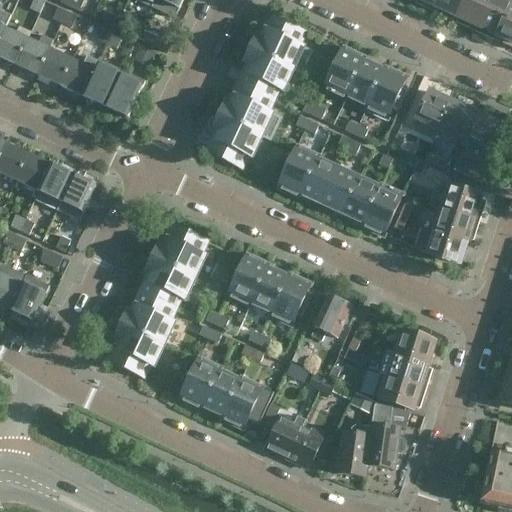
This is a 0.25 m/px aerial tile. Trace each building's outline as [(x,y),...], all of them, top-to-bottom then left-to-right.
[(39,0),(34,0),(31,9),(40,14),(45,3),(39,0)] [(71,9),(75,0),(62,0),(60,4),(71,9)] [(84,1),(81,0),(75,0),(71,9),(79,12),(84,1)] [(184,0),(157,0),(158,1),(179,11),(184,0)] [(434,13),(439,0),(419,0),(420,0),(424,2),(422,7),(431,11),(434,13)] [(439,0),(434,13),(436,14),(446,18),(448,13),(452,15),(456,18),(464,0),(439,0)] [(475,32),(489,0),(464,0),(456,18),(461,20),(465,21),(463,26),(472,30),(472,31),(475,32)] [(511,6),(511,5),(500,0),(489,0),(475,32),(478,33),(487,37),(489,33),(493,35),(497,37),(495,41),(495,42),(511,6)] [(511,49),(511,6),(495,42),(511,49)] [(63,25),(69,14),(58,9),(53,20),(63,25)] [(116,30),(122,18),(111,13),(106,25),(116,30)] [(77,17),(69,14),(63,25),(71,29),(77,17)] [(130,22),(122,18),(116,30),(124,34),(130,22)] [(257,38),(251,51),(302,75),(312,53),(299,47),(305,34),(277,22),(271,34),(266,32),(263,40),(257,38)] [(0,42),(8,25),(7,24),(4,29),(0,27),(0,42)] [(0,58),(17,67),(29,41),(26,40),(29,34),(8,25),(0,42),(0,58)] [(160,51),(161,50),(166,39),(146,29),(140,41),(160,51)] [(109,46),(114,35),(103,30),(98,41),(109,46)] [(116,49),(121,39),(121,38),(114,35),(109,46),(116,49)] [(39,77),(51,51),(47,50),(51,42),(40,37),(37,45),(29,41),(17,67),(39,77)] [(338,50),(325,44),(322,51),(334,57),(338,50)] [(345,101),(364,62),(356,58),(357,55),(344,49),(324,91),(345,101)] [(62,88),(74,62),(51,51),(39,77),(62,88)] [(153,68),(158,56),(149,51),(143,63),(153,68)] [(293,71),(302,76),(302,75),(251,51),(245,64),(250,66),(246,75),(251,77),(245,89),(273,102),(279,90),(283,92),(293,71)] [(84,98),(96,73),(95,72),(99,62),(88,57),(84,67),(74,62),(62,88),(84,98)] [(366,111),(385,72),(364,62),(345,101),(347,101),(348,99),(367,108),(366,110),(366,111)] [(393,76),(385,72),(366,111),(388,121),(392,111),(399,114),(409,92),(403,89),(408,79),(395,73),(393,76)] [(107,109),(119,83),(96,73),(84,98),(107,109)] [(140,93),(119,83),(107,109),(129,119),(140,93)] [(267,113),(273,102),(245,89),(240,101),(235,98),(231,107),(226,105),(220,118),(271,141),(281,120),(267,113)] [(439,131),(452,104),(430,93),(417,120),(439,131)] [(312,117),(316,108),(307,104),(303,113),(312,117)] [(462,141),(474,114),(452,104),(439,131),(462,141)] [(325,112),(316,108),(312,117),(321,121),(325,112)] [(498,125),(481,117),(474,114),(462,141),(485,152),(498,125)] [(270,142),(271,141),(220,118),(214,131),(219,133),(215,141),(220,144),(214,156),(242,169),(247,156),(252,159),(262,138),(270,142)] [(305,131),(309,122),(300,118),(296,127),(305,131)] [(416,125),(405,120),(404,119),(392,146),(393,147),(404,152),(416,125)] [(319,127),(309,122),(305,131),(315,135),(319,127)] [(355,136),(359,127),(350,123),(345,132),(355,136)] [(368,132),(359,127),(355,136),(364,141),(368,132)] [(347,151),(352,142),(342,137),(338,146),(347,151)] [(361,146),(352,142),(347,151),(357,155),(361,146)] [(30,157),(7,146),(0,161),(0,174),(18,183),(30,157)] [(301,197),(319,158),(298,148),(278,190),(291,196),(293,193),(301,197)] [(419,160),(410,156),(406,165),(415,169),(419,160)] [(440,160),(431,156),(427,164),(436,168),(440,160)] [(52,167),(30,157),(18,183),(39,193),(35,201),(36,202),(52,167)] [(393,161),(384,157),(379,166),(389,170),(393,161)] [(322,206),(339,170),(319,161),(320,158),(319,158),(301,197),(322,206)] [(481,184),(486,173),(459,160),(454,171),(475,180),(481,184)] [(427,165),(419,161),(414,173),(421,177),(427,165)] [(75,178),(52,167),(36,202),(57,212),(61,203),(63,204),(75,178)] [(343,216),(359,180),(339,170),(322,206),(343,216)] [(265,172),(262,179),(275,185),(278,178),(265,172)] [(96,188),(75,178),(63,204),(84,214),(96,188)] [(363,225),(381,186),(379,189),(359,180),(343,216),(363,225)] [(403,196),(381,186),(363,225),(372,229),(371,232),(384,238),(403,196)] [(480,204),(482,198),(448,188),(441,210),(479,223),(480,220),(483,210),(478,208),(479,204),(480,204)] [(405,206),(400,217),(407,221),(413,209),(405,206)] [(478,225),(479,223),(441,210),(434,232),(468,243),(469,238),(470,234),(475,235),(478,225)] [(21,233),(27,222),(16,217),(11,228),(21,233)] [(402,232),(407,221),(400,217),(395,229),(402,232)] [(35,225),(27,222),(21,233),(29,237),(35,225)] [(201,256),(207,243),(179,230),(173,243),(168,241),(164,249),(159,247),(153,260),(195,280),(205,258),(201,256)] [(461,264),(468,243),(434,232),(428,254),(427,254),(427,255),(443,261),(461,265),(461,264)] [(14,250),(19,239),(8,234),(3,244),(14,250)] [(61,238),(56,249),(65,254),(71,242),(61,238)] [(27,242),(19,239),(14,250),(21,253),(27,242)] [(63,259),(46,252),(41,264),(57,271),(63,259)] [(237,266),(240,259),(227,253),(224,260),(237,266)] [(250,308),(268,269),(259,265),(260,262),(247,256),(228,298),(250,308)] [(185,301),(195,280),(153,260),(147,273),(152,275),(148,284),(153,286),(147,298),(175,311),(180,299),(185,301)] [(0,306),(12,312),(28,278),(5,267),(0,278),(0,306)] [(270,318),(288,278),(268,269),(250,308),(251,309),(252,306),(271,314),(270,317),(270,318)] [(49,288),(28,278),(12,312),(33,322),(49,288)] [(302,320),(312,298),(306,296),(311,285),(298,280),(297,282),(288,278),(270,318),(292,327),(297,317),(302,320)] [(169,322),(175,311),(147,298),(142,309),(137,307),(133,316),(128,313),(122,326),(164,346),(174,325),(169,322)] [(330,299),(327,306),(312,337),(322,342),(325,335),(337,341),(348,316),(352,309),(330,299)] [(215,326),(219,317),(210,313),(206,322),(215,326)] [(229,321),(219,317),(215,326),(224,331),(229,321)] [(154,368),(164,346),(122,326),(116,339),(121,342),(117,350),(122,353),(116,365),(143,378),(149,366),(154,368)] [(208,341),(213,332),(203,327),(199,336),(208,341)] [(367,330),(359,327),(354,338),(361,342),(367,330)] [(218,345),(222,336),(213,332),(208,341),(218,345)] [(258,346),(262,337),(253,333),(248,342),(258,346)] [(428,367),(435,346),(435,345),(419,338),(402,334),(402,335),(395,356),(387,353),(387,354),(428,367)] [(271,341),(262,337),(258,346),(267,350),(271,341)] [(356,354),(361,342),(354,338),(348,350),(356,354)] [(251,360),(255,351),(246,347),(241,356),(251,360)] [(300,347),(297,353),(292,362),(305,368),(312,352),(300,347)] [(260,364),(264,356),(264,355),(255,351),(251,360),(260,364)] [(426,372),(428,367),(387,354),(380,376),(426,390),(427,387),(430,377),(425,376),(426,372)] [(203,409),(221,370),(200,360),(180,401),(193,407),(194,405),(203,409)] [(335,384),(341,372),(333,369),(328,380),(335,384)] [(223,418),(242,379),(241,379),(240,382),(221,373),(222,370),(221,370),(203,409),(223,418)] [(425,393),(426,390),(380,376),(373,398),(414,412),(416,406),(416,405),(417,402),(422,403),(425,393)] [(263,389),(242,379),(223,418),(232,422),(231,425),(244,431),(248,421),(255,424),(265,402),(258,399),(263,389)] [(321,392),(325,384),(315,379),(311,387),(321,392)] [(177,394),(180,386),(167,380),(164,388),(177,394)] [(511,407),(511,381),(507,380),(500,403),(511,407)] [(332,387),(325,384),(321,392),(328,395),(332,387)] [(374,404),(356,395),(351,406),(370,415),(374,404)] [(271,406),(263,424),(272,428),(280,410),(271,406)] [(289,460),(303,431),(294,427),(295,424),(281,417),(266,450),(269,451),(268,452),(278,457),(279,455),(289,460)] [(372,426),(371,431),(372,431),(367,468),(368,468),(395,471),(397,453),(401,453),(403,451),(404,444),(402,441),(399,441),(400,429),(372,426)] [(366,479),(368,468),(367,468),(372,431),(371,431),(357,429),(353,431),(353,435),(343,433),(338,475),(366,479)] [(310,434),(303,431),(289,460),(297,464),(297,466),(307,470),(307,469),(310,470),(325,438),(311,431),(310,434)] [(511,459),(490,455),(480,505),(509,511),(508,511),(509,511),(510,511),(511,511),(511,459)]
